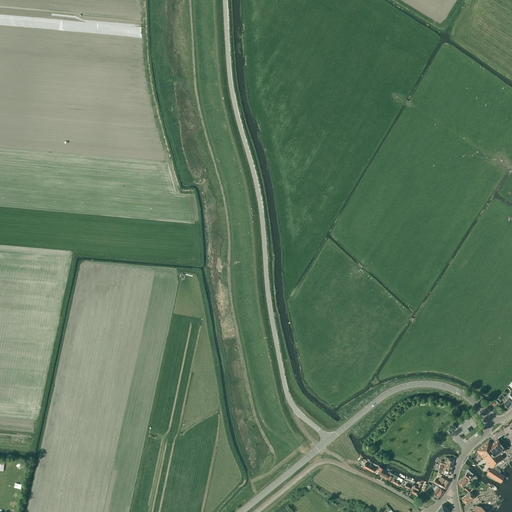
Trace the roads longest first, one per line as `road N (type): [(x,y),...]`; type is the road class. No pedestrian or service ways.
road 1 (unclassified): [(329,439),(294,409),(279,364),(257,193),(233,103),(224,0)]
road 2 (unclassified): [(487,422),(461,393),(416,383),(381,396),(329,439)]
